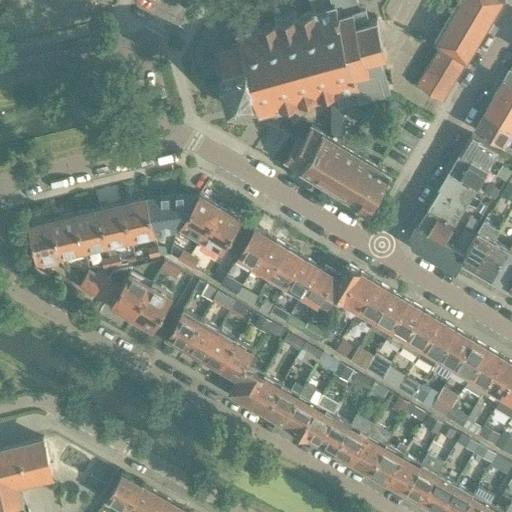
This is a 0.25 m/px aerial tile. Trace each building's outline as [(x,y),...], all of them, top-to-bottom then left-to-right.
[(339,94),(337,95),(340,105),(342,104),(360,99),(384,92),(390,90),(383,67),(379,54),(387,52),(377,15),(369,18),(367,11),(366,5),(359,7),(357,0),(311,0),(313,9),(297,13),(296,9),(274,15),(275,19),(258,24),(257,19),(241,24),(235,25),(236,30),(239,40),(218,45),(222,61),(227,80),(230,89),(235,109),(257,103),(259,112),(261,117),(282,111),(281,106),(298,101),(299,106),(321,100),(320,95),(338,90),(339,94)] [(433,41),(437,43),(436,45),(438,46),(416,83),(423,87),(443,99),(466,60),(467,60),(502,0),(457,0),(436,36),(433,41)] [(511,69),(509,68),(494,94),(511,104),(511,69)] [(511,125),(511,104),(494,94),(484,109),(511,125)] [(340,105),(337,95),(331,96),(330,134),(323,130),(307,121),(285,159),(300,168),(300,169),(358,203),(357,203),(369,210),(379,193),(378,193),(391,171),(341,141),(342,104),(340,105)] [(511,129),(511,125),(484,109),(474,126),(504,143),(511,129)] [(471,133),(460,151),(486,167),(497,148),(471,133)] [(460,151),(449,169),(476,184),(486,167),(460,151)] [(511,170),(503,164),(497,174),(506,180),(511,170)] [(449,169),(438,187),(465,203),(476,184),(449,169)] [(511,181),(509,180),(501,194),(511,200),(511,181)] [(500,188),(489,182),(484,190),(495,197),(500,188)] [(438,187),(428,205),(454,221),(465,203),(438,187)] [(146,195),(145,195),(155,232),(169,229),(178,228),(200,192),(199,191),(199,192),(186,193),(186,191),(159,193),(159,195),(146,196),(146,195)] [(220,204),(200,192),(178,228),(198,240),(220,204)] [(145,195),(122,200),(130,238),(155,232),(145,195)] [(122,200),(98,206),(107,243),(109,254),(116,253),(114,241),(130,238),(122,200)] [(488,205),(480,201),(475,209),(483,213),(488,205)] [(242,216),(220,204),(198,240),(219,252),(242,216)] [(428,205),(416,223),(443,239),(444,239),(454,221),(428,205)] [(98,206),(75,211),(84,248),(107,243),(98,206)] [(75,211),(52,217),(60,254),(84,248),(75,211)] [(60,254),(52,217),(28,222),(36,260),(60,254)] [(461,259),(476,268),(493,239),(499,229),(483,219),(477,230),(475,234),(464,251),(465,251),(460,259),(461,259)] [(455,269),(461,259),(460,259),(465,251),(464,251),(453,244),(444,239),(443,239),(416,223),(411,233),(411,243),(455,269)] [(237,254),(253,264),(272,234),(255,224),(237,254)] [(453,244),(464,251),(475,234),(464,227),(453,244)] [(253,264),(269,274),(288,243),(272,234),(253,264)] [(476,268),(491,277),(508,248),(493,239),(476,268)] [(491,277),(506,286),(511,276),(511,241),(508,248),(491,277)] [(147,246),(149,255),(159,253),(157,243),(147,246)] [(269,274),(285,283),(304,253),(288,243),(269,274)] [(178,256),(186,260),(190,252),(183,248),(178,256)] [(119,252),(116,253),(109,254),(112,264),(121,262),(119,252)] [(190,252),(186,260),(194,265),(199,257),(190,252)] [(285,283),(301,293),(319,262),(304,253),(285,283)] [(112,264),(109,254),(100,256),(103,266),(112,264)] [(159,266),(167,271),(172,262),(164,258),(159,266)] [(325,289),(326,289),(319,300),(328,306),(335,294),(341,298),(360,268),(347,260),(345,264),(341,262),(337,270),(325,289)] [(172,262),(167,271),(175,275),(180,267),(172,262)] [(317,303),(319,300),(326,289),(325,289),(337,270),(326,263),(324,265),(319,262),(301,293),(317,303)] [(97,295),(111,302),(122,282),(129,270),(132,264),(113,268),(109,274),(97,295)] [(88,268),(84,276),(91,280),(96,272),(95,272),(88,268)] [(86,288),(97,295),(109,274),(98,268),(95,272),(96,272),(91,280),(86,288)] [(341,298),(357,308),(376,278),(360,268),(341,298)] [(110,303),(131,315),(150,282),(129,270),(122,282),(111,302),(110,303)] [(79,284),(86,288),(91,280),(84,276),(79,284)] [(357,308),(373,317),(392,287),(376,278),(357,308)] [(150,282),(131,315),(152,328),(171,295),(150,282)] [(368,325),(384,335),(389,327),(408,297),(392,287),(373,317),(368,325)] [(270,312),(274,303),(264,297),(259,306),(270,312)] [(401,345),(401,344),(423,307),(408,297),(389,327),(384,335),(401,345)] [(290,312),(275,302),(274,303),(270,312),(285,321),(290,312)] [(167,335),(185,346),(202,316),(184,306),(167,335)] [(401,344),(417,353),(439,316),(423,307),(401,344)] [(302,330),(306,322),(291,313),(286,321),(302,330)] [(185,346),(202,356),(219,326),(202,316),(185,346)] [(433,363),(437,356),(455,326),(439,316),(417,353),(433,363)] [(324,328),(309,318),(306,322),(302,330),(317,339),(324,328)] [(202,356),(220,366),(237,337),(219,326),(202,356)] [(448,376),(453,366),(471,335),(455,326),(437,356),(433,363),(431,366),(448,376)] [(453,366),(469,375),(487,345),(471,335),(453,366)] [(229,390),(230,391),(255,347),(237,337),(220,366),(237,376),(229,390)] [(352,344),(342,338),(335,349),(346,355),(352,344)] [(367,367),(375,353),(359,344),(351,358),(367,367)] [(480,393),(482,391),(503,355),(487,345),(469,375),(465,384),(480,393)] [(230,391),(248,401),(265,372),(248,362),(256,347),(255,347),(230,391)] [(392,360),(377,350),(375,353),(367,367),(382,377),(390,363),(392,360)] [(511,376),(511,359),(503,355),(482,391),(488,395),(492,389),(501,395),(511,376)] [(347,379),(353,368),(340,360),(334,372),(347,379)] [(406,373),(390,363),(382,377),(399,386),(406,373)] [(375,379),(358,370),(352,381),(369,390),(375,379)] [(248,401),(266,411),(283,382),(265,372),(248,401)] [(495,405),(511,414),(511,413),(511,376),(501,395),(495,405)] [(266,411),(283,421),(300,392),(305,383),(297,379),(292,387),(283,382),(266,411)] [(283,421),(300,431),(317,402),(310,398),(317,386),(307,380),(305,383),(300,392),(283,421)] [(431,406),(440,391),(424,381),(415,396),(431,406)] [(459,394),(443,385),(440,391),(431,406),(447,415),(452,405),(459,394)] [(300,431),(318,441),(335,412),(341,401),(323,391),(317,402),(300,431)] [(480,433),(483,427),(473,421),(483,403),(478,400),(469,414),(463,424),(480,433)] [(469,414),(452,405),(447,415),(463,424),(469,414)] [(335,451),(352,461),(370,432),(375,421),(358,411),(352,422),(335,451)] [(318,441),(335,451),(352,422),(335,412),(318,441)] [(443,421),(430,414),(424,424),(437,431),(439,428),(443,421)] [(352,461),(370,471),(387,441),(393,431),(375,421),(370,432),(352,461)] [(455,429),(443,421),(439,428),(452,436),(455,429)] [(500,432),(485,423),(483,427),(480,433),(494,442),(500,432)] [(511,435),(502,429),(500,432),(494,442),(511,452),(511,450),(511,435)] [(479,442),(461,430),(456,439),(474,451),(479,442)] [(0,446),(0,504),(21,499),(17,481),(52,472),(43,436),(0,446)] [(387,481),(404,451),(408,444),(400,440),(396,447),(387,441),(370,471),(387,481)] [(497,452),(479,442),(474,451),(492,460),(497,452)] [(387,481),(405,491),(421,461),(404,451),(387,481)] [(405,491),(422,501),(439,471),(445,461),(427,452),(421,461),(405,491)] [(511,463),(511,460),(497,452),(492,460),(490,463),(507,473),(511,463)] [(127,508),(141,482),(121,470),(106,496),(127,508)] [(422,501),(439,511),(456,481),(439,471),(422,501)] [(439,511),(441,511),(461,511),(473,491),(456,481),(439,511)] [(151,511),(162,493),(141,482),(127,508),(124,511),(151,511)] [(473,491),(461,511),(488,511),(494,503),(491,501),(496,494),(478,484),(473,491)] [(178,511),(182,505),(162,493),(151,511),(178,511)] [(494,503),(488,511),(511,511),(511,499),(505,509),(494,503)]
